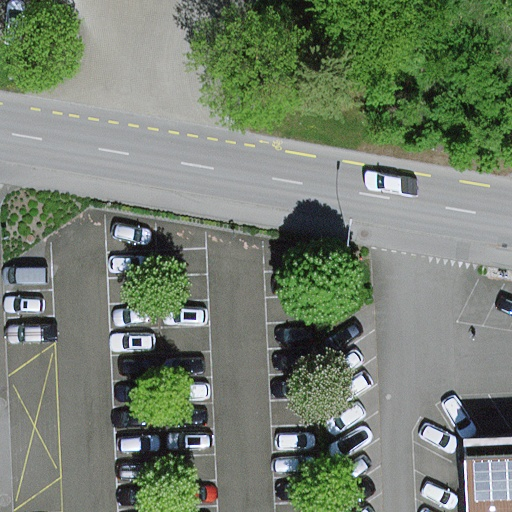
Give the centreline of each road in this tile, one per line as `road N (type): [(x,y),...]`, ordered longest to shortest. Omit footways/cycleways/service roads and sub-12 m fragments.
road 1 (secondary): [(0,130),(511,216)]
road 2 (unknown): [(85,511),(75,251)]
road 3 (unknown): [(250,511),(237,254)]
